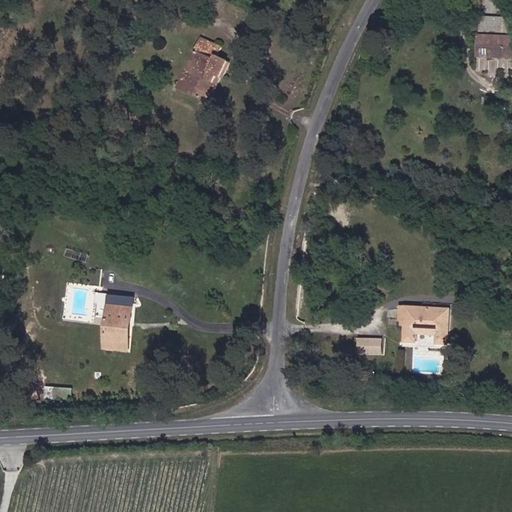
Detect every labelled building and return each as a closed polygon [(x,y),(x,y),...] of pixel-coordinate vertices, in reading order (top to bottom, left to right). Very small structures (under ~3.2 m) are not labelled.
[(511,56),(511,34),(498,34),(499,15),(480,14),(478,55),(511,56)] [(511,34),(511,15),(499,15),(498,34),(511,34)] [(204,29),(196,43),(202,46),(180,81),(197,91),(211,68),(216,70),(226,55),(215,48),(220,39),(204,29)] [(175,77),(180,81),(202,46),(196,43),(175,77)] [(216,70),(211,68),(197,91),(201,94),(216,70)] [(101,289),(102,331),(122,331),(122,308),(126,308),(126,289),(101,289)] [(394,306),(393,318),(396,318),(401,319),(401,325),(400,342),(412,342),(413,334),(431,335),(431,344),(445,345),(447,309),(394,306)] [(126,337),(126,308),(122,308),(122,331),(102,331),(102,337),(126,337)] [(358,337),(358,353),(386,354),(386,337),(358,337)] [(46,385),(45,396),(73,399),(74,388),(46,385)]
